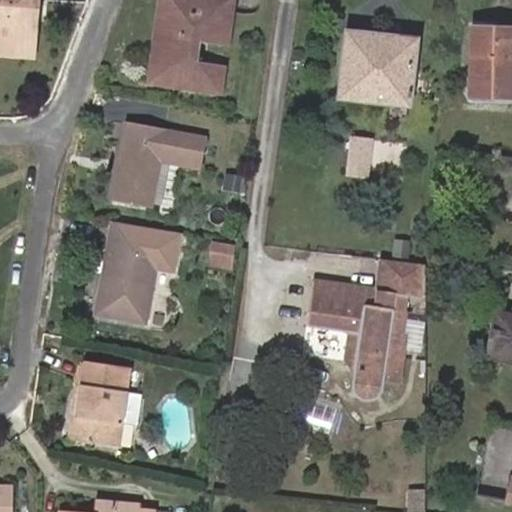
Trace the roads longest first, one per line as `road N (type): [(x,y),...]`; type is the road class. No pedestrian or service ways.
road 1 (residential): [(68,151),(13,407),(0,407)]
road 2 (unknown): [(289,0),(253,247)]
road 3 (residential): [(115,0),(68,151)]
